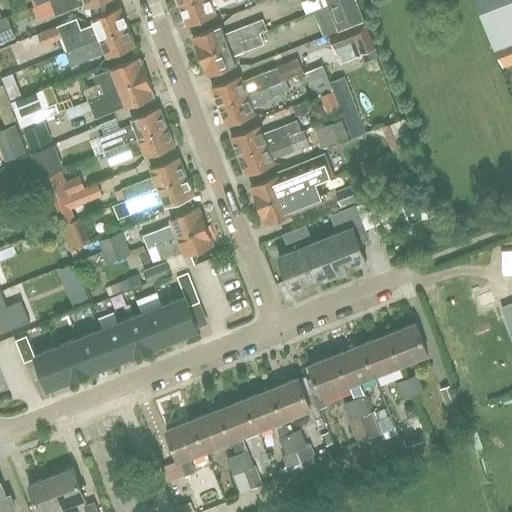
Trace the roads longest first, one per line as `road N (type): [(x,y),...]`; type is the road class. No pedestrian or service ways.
road 1 (residential): [(276,327),(149,0)]
road 2 (residential): [(0,435),(276,327)]
road 3 (residential): [(276,327),(405,270)]
